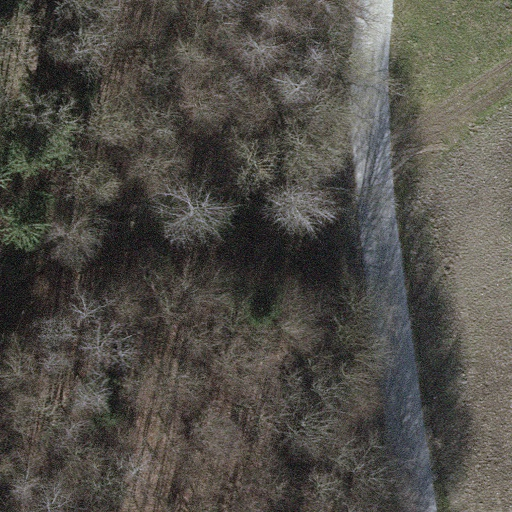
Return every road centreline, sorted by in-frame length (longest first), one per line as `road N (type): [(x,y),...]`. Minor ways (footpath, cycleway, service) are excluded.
road 1 (track): [(382,0),(377,185),(426,511)]
road 2 (track): [(377,185),(511,81)]
